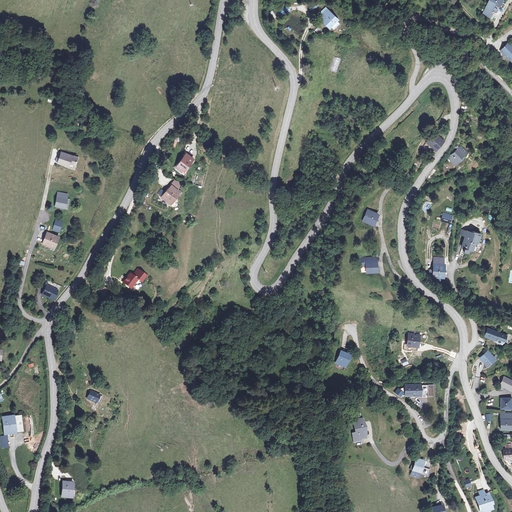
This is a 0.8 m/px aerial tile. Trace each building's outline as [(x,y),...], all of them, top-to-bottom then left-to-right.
[(502,0),(490,0),(483,13),(490,16),(492,12),(489,10),(493,3),(499,6),(502,0)] [(314,14),(316,16),(328,26),(329,24),(335,18),(322,6),(314,14)] [(287,11),(284,7),(275,13),(278,17),(287,11)] [(335,18),(329,24),(333,27),(338,21),(335,18)] [(503,50),(511,59),(511,43),(510,42),(503,50)] [(334,56),(329,70),(336,72),(341,58),(334,56)] [(443,142),(435,133),(427,142),(435,150),(435,151),(443,142)] [(429,155),(435,150),(427,142),(424,144),(422,148),(429,155)] [(467,152),(460,145),(448,157),(455,164),(467,152)] [(77,158),(61,153),(58,163),(74,168),(77,158)] [(194,159),(186,153),(176,167),(180,169),(183,165),(185,167),(187,168),(194,159)] [(177,189),(171,184),(159,202),(168,208),(178,193),(176,192),(177,189)] [(67,195),(58,193),(55,206),(63,208),(67,195)] [(377,213),(367,210),(363,220),(371,223),(374,217),(375,218),(377,213)] [(449,218),(440,215),(438,224),(446,226),(449,218)] [(60,232),(63,221),(55,219),(52,230),(60,232)] [(58,237),(46,232),(42,244),(53,248),(58,237)] [(467,234),(465,238),(460,253),(466,255),(468,251),(471,252),(473,246),(472,245),(472,243),(476,245),(479,235),(471,232),(471,234),(467,232),(467,234)] [(369,261),(365,262),(365,272),(376,271),(375,257),(369,258),(369,261)] [(441,268),(432,268),(432,274),(428,274),(428,278),(432,278),(432,281),(433,281),(433,284),(436,286),(436,281),(441,281),(441,268)] [(142,283),(144,279),(146,277),(138,270),(137,271),(134,275),(130,273),(123,281),(131,288),(138,280),(142,283)] [(57,290),(47,286),(42,295),(53,299),(57,290)] [(486,334),(496,338),(499,332),(489,328),(486,334)] [(496,338),(496,342),(503,345),(506,338),(507,336),(499,332),(496,338)] [(420,335),(409,333),(407,343),(404,343),(403,348),(410,350),(410,348),(411,344),(418,346),(420,335)] [(495,360),(488,352),(482,359),(488,366),(495,360)] [(348,354),(343,353),(340,363),(350,366),(353,356),(348,354)] [(511,380),(504,376),(500,385),(511,390),(511,380)] [(422,386),(406,386),(406,388),(406,393),(406,397),(422,397),(422,386)] [(405,393),(406,393),(406,388),(405,388),(399,390),(396,394),(401,397),(405,393)] [(98,396),(90,392),(87,397),(96,401),(98,396)] [(505,398),(500,398),(501,408),(511,408),(511,406),(511,397),(505,398)] [(511,413),(500,415),(501,430),(511,429),(511,413)] [(22,415),(13,416),(16,432),(16,434),(25,432),(22,415)] [(13,416),(3,418),(6,434),(16,432),(13,416)] [(354,424),(355,433),(351,434),(353,443),(360,442),(360,440),(359,438),(365,437),(364,433),(365,433),(364,423),(363,423),(354,424)] [(1,438),(2,448),(9,447),(7,437),(1,438)] [(414,457),(409,475),(418,477),(420,473),(422,466),(423,459),(414,457)] [(422,466),(420,473),(428,475),(430,468),(422,466)] [(74,482),(65,481),(64,495),(73,495),(74,482)] [(479,496),(475,498),(479,511),(481,511),(491,509),(489,505),(491,504),(487,493),(484,494),(482,495),(481,493),(479,494),(479,496)] [(442,511),(441,503),(431,505),(431,511),(442,511)]
